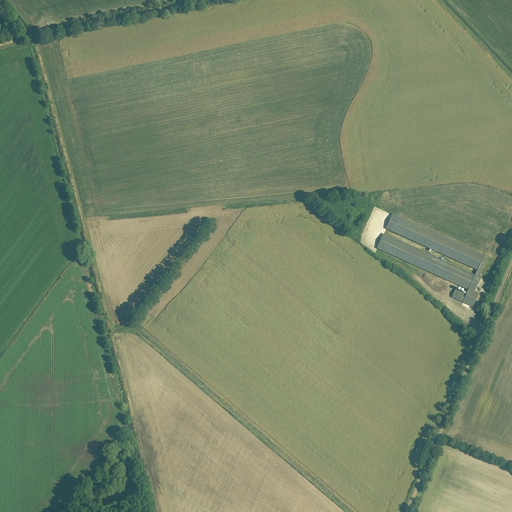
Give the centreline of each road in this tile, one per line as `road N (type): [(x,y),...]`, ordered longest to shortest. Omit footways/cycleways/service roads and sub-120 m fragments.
road 1 (residential): [(402,511),(511,253)]
road 2 (track): [(0,43),(204,0)]
